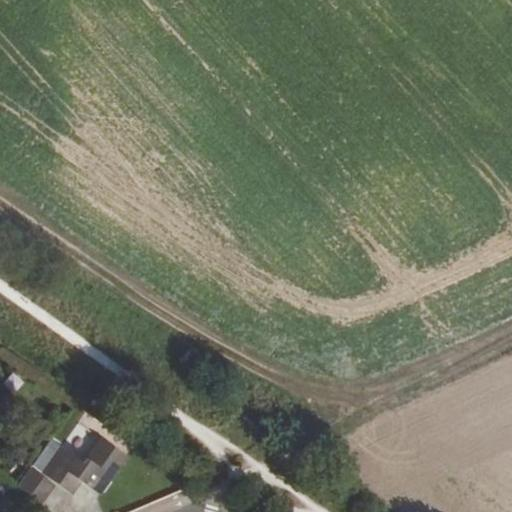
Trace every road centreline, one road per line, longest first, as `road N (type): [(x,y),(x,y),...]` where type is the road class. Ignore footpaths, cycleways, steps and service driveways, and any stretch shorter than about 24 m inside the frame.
road 1 (track): [(375,403),(308,391),(229,357),(0,206)]
road 2 (track): [(254,467),(511,337)]
